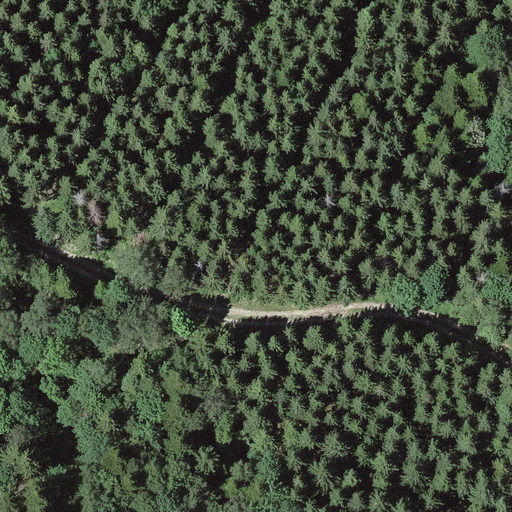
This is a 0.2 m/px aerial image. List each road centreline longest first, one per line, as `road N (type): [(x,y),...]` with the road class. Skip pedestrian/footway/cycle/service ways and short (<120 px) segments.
road 1 (track): [(0,228),(186,307),(234,319),(405,313),(511,354)]
road 2 (track): [(0,388),(34,370),(234,319)]
